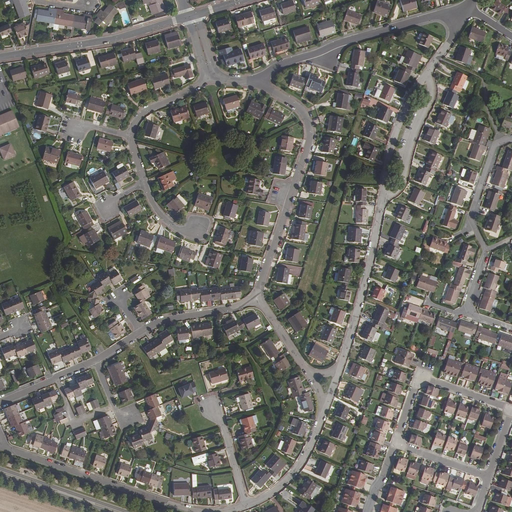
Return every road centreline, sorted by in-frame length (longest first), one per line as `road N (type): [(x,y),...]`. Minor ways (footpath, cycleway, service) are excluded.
road 1 (residential): [(254,81),(303,112),(310,131),(254,297)]
road 2 (residential): [(2,448),(169,505),(245,506)]
road 3 (residential): [(465,7),(349,40),(254,81)]
road 4 (residential): [(189,17),(0,57)]
road 5 (residential): [(338,368),(381,199)]
road 6 (residential): [(399,441),(414,385),(424,379),(511,410)]
road 7 (residential): [(381,199),(400,185),(430,93),(425,75)]
road 8 (residential): [(381,199),(391,145),(425,75)]
road 9 (residential): [(245,506),(293,471),(323,405)]
road 10 (residential): [(511,141),(492,146),(470,216),(485,250)]
road 11 (residential): [(139,331),(254,297)]
